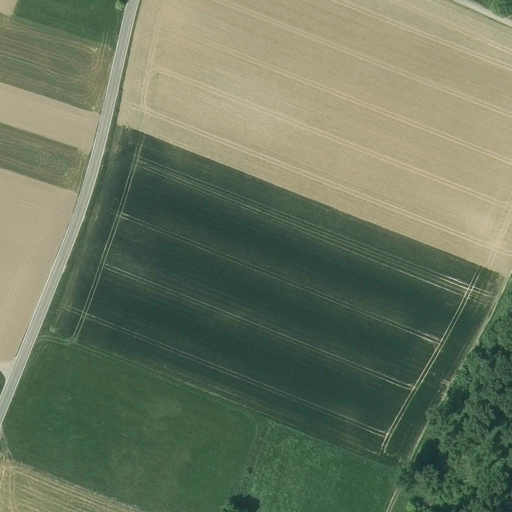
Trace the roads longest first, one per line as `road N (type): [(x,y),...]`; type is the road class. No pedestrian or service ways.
road 1 (secondary): [(0,413),(97,153),(132,0)]
road 2 (track): [(399,511),(511,299)]
